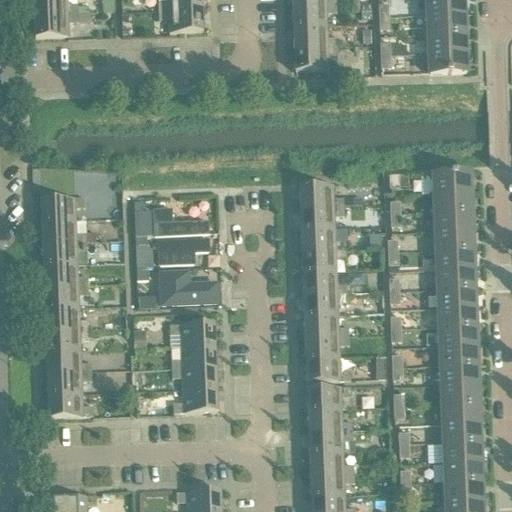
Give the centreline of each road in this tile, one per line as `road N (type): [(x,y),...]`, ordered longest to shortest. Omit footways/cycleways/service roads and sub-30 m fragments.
road 1 (residential): [(0,90),(24,82),(241,74),(247,0)]
road 2 (residential): [(14,463),(250,452)]
road 3 (residential): [(250,452),(262,419),(256,275)]
road 4 (residential): [(256,275),(236,258),(234,224),(264,222),(267,258)]
